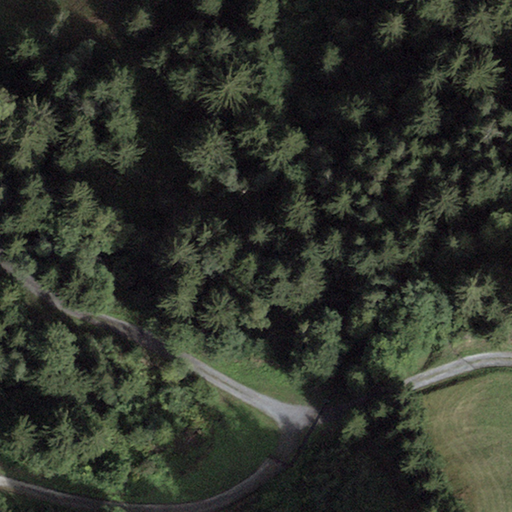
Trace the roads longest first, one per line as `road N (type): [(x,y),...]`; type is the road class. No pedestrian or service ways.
road 1 (track): [(511,357),(496,352),(289,419),(176,353),(5,278),(0,267)]
road 2 (track): [(289,419),(277,462),(251,486),(213,503),(146,511),(0,482)]
